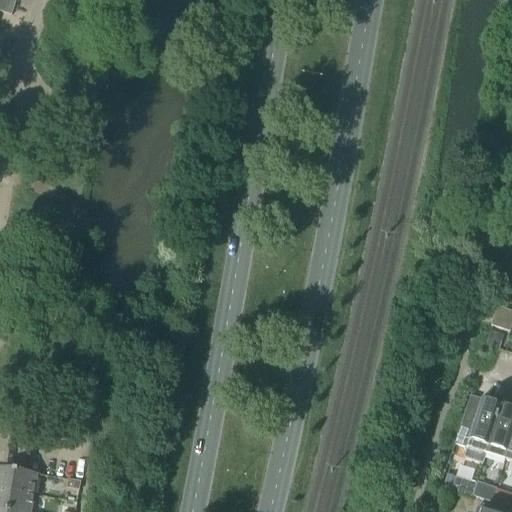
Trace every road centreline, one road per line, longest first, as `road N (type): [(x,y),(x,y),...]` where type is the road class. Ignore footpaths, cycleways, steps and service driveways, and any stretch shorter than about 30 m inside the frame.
road 1 (secondary): [(276,0),(187,511)]
road 2 (secondary): [(283,511),(370,0)]
road 3 (residential): [(2,224),(18,85)]
